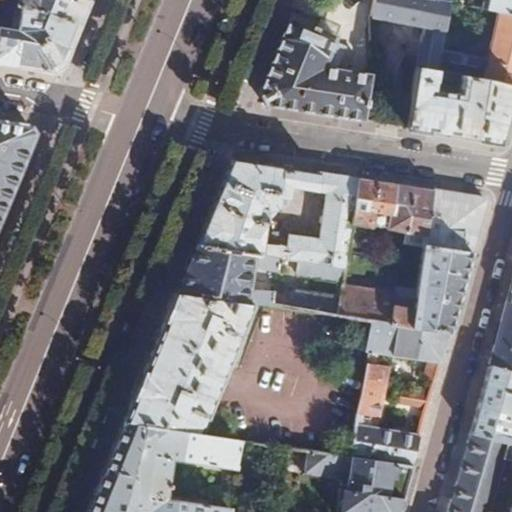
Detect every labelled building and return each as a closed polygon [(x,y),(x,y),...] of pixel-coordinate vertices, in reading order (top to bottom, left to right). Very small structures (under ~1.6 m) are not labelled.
[(0,0),(0,61),(54,71),(65,65),(91,0),(0,0)] [(447,3),(427,0),(370,0),(368,18),(421,27),(414,68),(436,71),(439,52),(447,3)] [(511,0),(483,0),(481,10),(502,14),(511,15),(511,0)] [(511,86),(511,15),(502,14),(490,59),(439,52),(436,71),(465,76),(479,78),(497,83),(511,86)] [(337,37),(288,18),(257,95),(264,105),(361,121),(371,64),(328,58),(337,37)] [(500,143),(511,102),(511,86),(497,83),(479,78),(465,76),(461,95),(456,93),(457,91),(435,88),(434,91),(431,89),(436,71),(414,68),(404,128),(500,143)] [(30,126),(0,121),(0,221),(35,135),(30,126)] [(347,265),(349,247),(354,221),(360,178),(229,158),(194,243),(276,256),(300,259),(311,260),(347,265)] [(437,190),(360,178),(354,221),(410,231),(409,240),(428,244),(429,238),(421,237),(422,230),(430,230),(437,190)] [(486,198),(437,190),(430,230),(422,230),(421,237),(429,238),(428,244),(472,251),(486,198)] [(185,265),(174,293),(253,304),(339,316),(342,293),(300,288),(292,293),(272,292),(272,288),(253,286),(247,289),(250,259),(258,263),(275,266),(276,256),(194,243),(185,265)] [(395,291),(344,283),(342,293),(339,316),(370,320),(450,331),(472,251),(428,244),(416,286),(397,283),(395,291)] [(308,273),(344,280),(347,265),(311,260),(309,267),(308,273)] [(253,304),(174,293),(154,340),(233,351),(253,304)] [(511,299),(507,299),(490,364),(511,369),(511,299)] [(450,331),(370,320),(365,351),(381,354),(430,361),(442,363),(450,331)] [(233,351),(154,340),(152,346),(149,353),(227,365),(233,351)] [(149,353),(120,422),(199,433),(227,365),(149,353)] [(437,381),(442,363),(430,361),(425,378),(437,381)] [(511,369),(490,364),(471,434),(508,442),(510,436),(511,428),(511,369)] [(368,365),(355,428),(350,455),(414,464),(421,436),(380,429),(390,367),(368,365)] [(402,402),(429,408),(432,394),(405,389),(402,402)] [(199,433),(120,422),(103,463),(83,511),(227,511),(229,506),(163,497),(171,457),(236,464),(239,440),(199,433)] [(471,434),(449,511),(511,511),(511,436),(510,436),(508,442),(471,434)] [(414,464),(350,455),(321,451),(318,475),(347,479),(342,511),(400,511),(406,491),(414,464)] [(233,478),(230,492),(242,494),(243,481),(233,478)]
